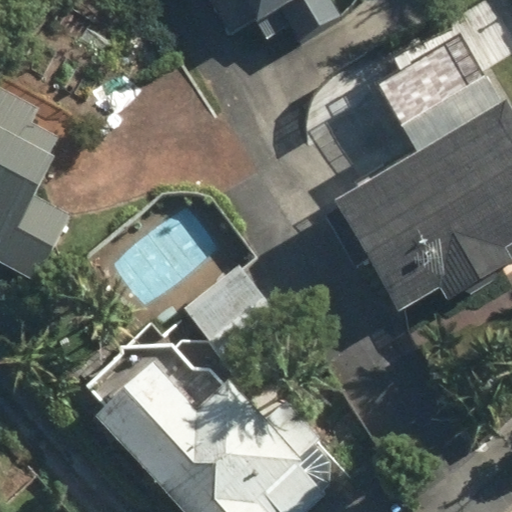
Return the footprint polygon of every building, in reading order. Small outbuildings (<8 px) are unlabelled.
[(214,0),(234,33),(276,8),(301,51),(356,18),(344,0),(214,0)] [(48,189),(85,113),(0,72),(0,265),(44,287),(83,205),(48,189)] [(458,303),(511,268),(511,103),(339,215),(403,315),(447,286),(458,303)] [(307,342),(250,270),(201,308),(258,380),(307,342)] [(276,411),(249,381),(220,407),(171,352),(103,414),(190,511),(297,511),(336,478),(311,451),(330,434),(295,394),(276,411)]
